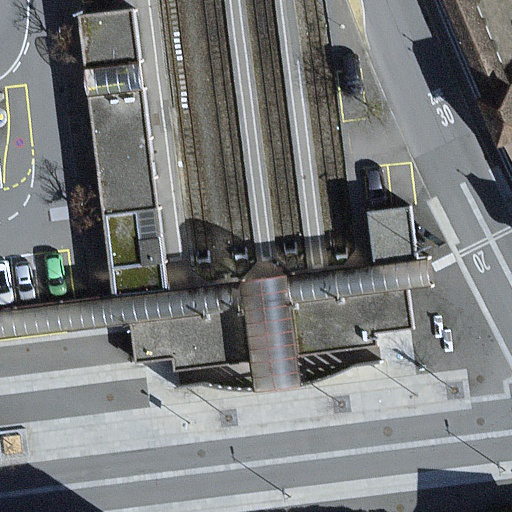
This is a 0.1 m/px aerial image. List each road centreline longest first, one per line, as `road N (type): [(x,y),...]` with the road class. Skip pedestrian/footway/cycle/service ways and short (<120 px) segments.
road 1 (residential): [(511,437),(0,497)]
road 2 (residential): [(394,0),(492,239)]
